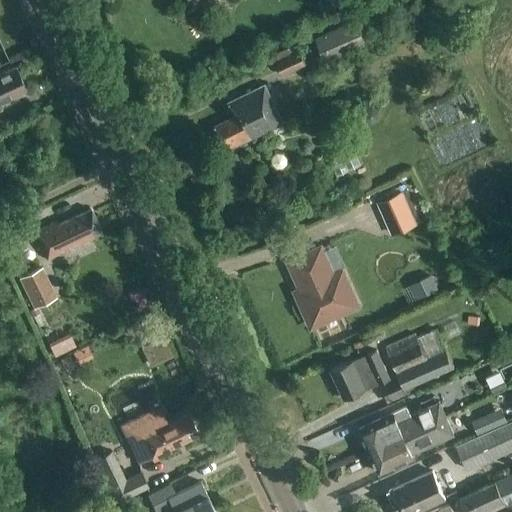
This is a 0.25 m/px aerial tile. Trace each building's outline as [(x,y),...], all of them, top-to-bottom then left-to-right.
[(339,0),(321,0),(321,4),(325,5),(323,9),(335,13),(339,0)] [(366,45),(355,20),(314,37),(325,62),(366,45)] [(274,54),(277,60),(275,61),(281,73),(305,62),(296,43),(274,54)] [(14,66),(0,72),(0,101),(12,96),(13,98),(22,93),(21,91),(25,89),(14,66)] [(226,150),(282,123),(264,85),(229,103),(235,116),(214,126),(226,150)] [(333,101),(325,107),(331,115),(339,110),(333,101)] [(371,109),(363,113),(363,121),(370,126),(378,122),(378,113),(371,109)] [(326,155),(335,173),(361,161),(353,143),(326,155)] [(269,163),(281,167),(285,155),(273,151),(269,163)] [(417,224),(401,190),(375,201),(391,236),(417,224)] [(47,259),(102,233),(90,209),(58,225),(56,221),(34,232),(47,259)] [(0,234),(0,241),(7,256),(25,247),(21,237),(24,236),(18,225),(0,234)] [(306,314),(311,326),(356,305),(341,271),(332,275),(320,248),(289,262),(305,297),(299,299),(300,302),(299,304),(303,313),(306,314)] [(56,296),(41,266),(18,278),(33,308),(56,296)] [(436,327),(416,335),(425,358),(446,350),(436,327)] [(70,331),(50,341),(57,355),(77,345),(70,331)] [(403,386),(384,395),(387,402),(411,392),(409,387),(433,377),(454,368),(446,350),(425,358),(416,335),(415,333),(386,346),(403,386)] [(344,398),(389,377),(376,350),(331,370),(344,398)] [(0,371),(0,385),(12,380),(7,369),(0,371)] [(442,418),(445,417),(439,403),(410,416),(406,407),(358,428),(369,450),(442,418)] [(162,425),(160,421),(155,410),(116,429),(136,470),(172,452),(170,449),(173,447),(172,446),(198,434),(188,413),(162,425)] [(442,418),(369,450),(379,473),(414,457),(412,453),(453,434),(445,417),(442,418)] [(511,420),(455,445),(466,470),(511,449),(511,420)] [(111,450),(96,457),(101,467),(118,504),(147,490),(138,472),(125,478),(111,450)] [(148,482),(166,478),(163,468),(145,472),(148,482)] [(433,471),(426,474),(388,492),(397,511),(416,511),(445,499),(433,471)] [(511,471),(457,497),(464,511),(481,511),(504,501),(506,505),(511,502),(511,471)] [(173,511),(200,511),(212,506),(200,481),(174,493),(169,483),(147,493),(155,511),(157,511),(160,511),(171,507),(173,511)]
